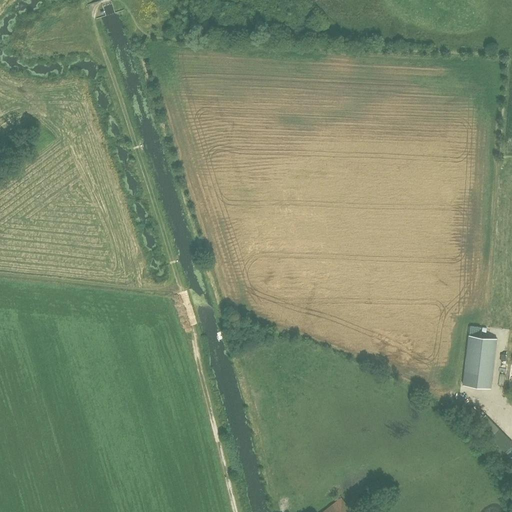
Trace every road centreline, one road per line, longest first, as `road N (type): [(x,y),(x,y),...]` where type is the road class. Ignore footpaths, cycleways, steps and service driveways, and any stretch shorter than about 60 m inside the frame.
road 1 (track): [(90,7),(179,288)]
road 2 (track): [(179,288),(237,511)]
road 3 (track): [(0,274),(179,288)]
